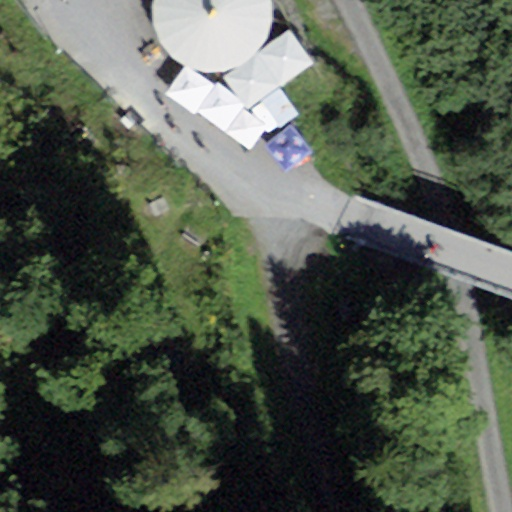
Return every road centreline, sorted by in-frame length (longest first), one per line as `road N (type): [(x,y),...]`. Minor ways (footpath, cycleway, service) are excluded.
road 1 (track): [(499,511),(439,205),(345,0)]
road 2 (track): [(288,192),(281,370),(316,511)]
road 3 (track): [(87,0),(140,89),(288,192)]
road 4 (track): [(288,192),(511,275)]
